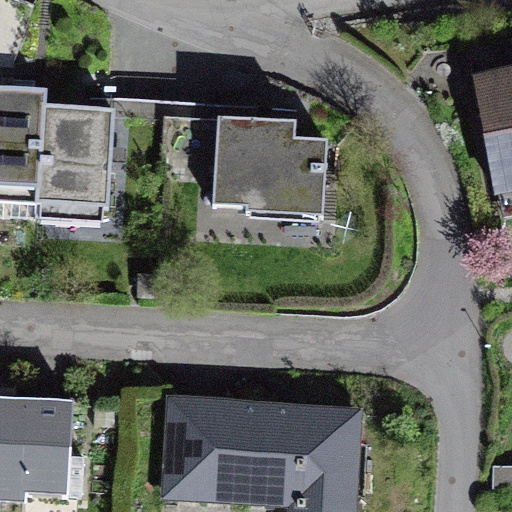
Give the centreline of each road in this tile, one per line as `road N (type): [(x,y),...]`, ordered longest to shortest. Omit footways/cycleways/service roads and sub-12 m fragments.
road 1 (residential): [(453,341),(431,174),(409,131),(348,76),(202,13)]
road 2 (residential): [(0,317),(453,341)]
road 3 (residential): [(456,511),(453,341)]
